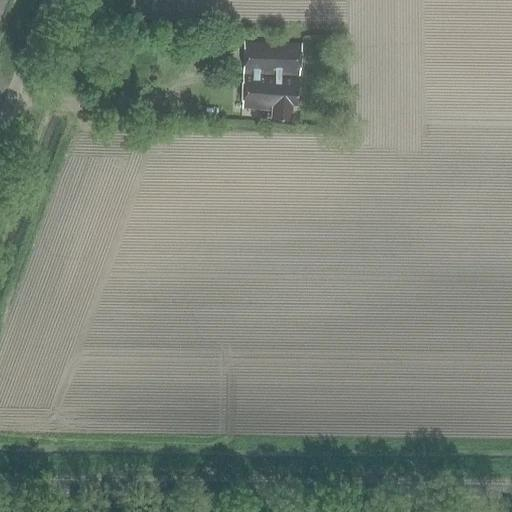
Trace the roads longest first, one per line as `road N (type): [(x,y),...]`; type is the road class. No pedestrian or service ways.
road 1 (unclassified): [(511,491),(0,481)]
road 2 (unclassified): [(0,119),(43,0)]
